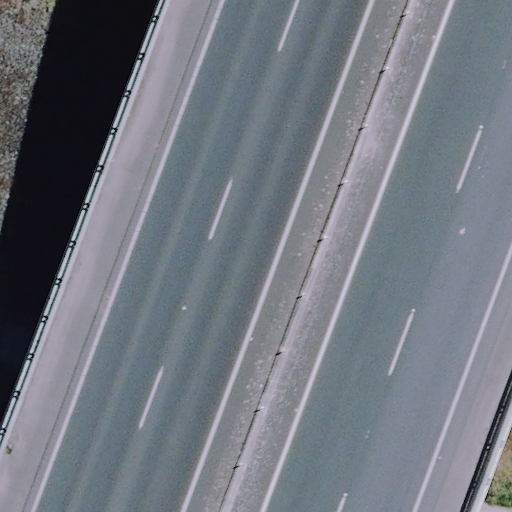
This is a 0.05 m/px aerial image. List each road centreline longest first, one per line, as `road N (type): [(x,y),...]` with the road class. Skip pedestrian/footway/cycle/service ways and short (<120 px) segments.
road 1 (motorway): [(111,511),(297,0)]
road 2 (motorway): [(511,49),(342,511)]
